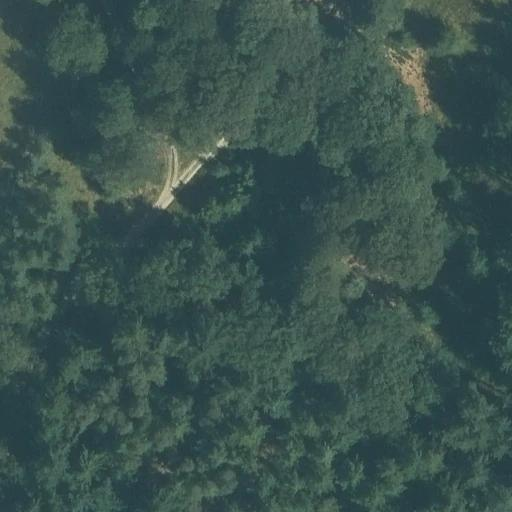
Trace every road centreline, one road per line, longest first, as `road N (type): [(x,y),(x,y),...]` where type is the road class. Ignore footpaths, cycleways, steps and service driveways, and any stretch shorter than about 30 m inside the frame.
road 1 (track): [(318,0),(169,181),(91,0)]
road 2 (track): [(0,391),(10,362),(169,181)]
